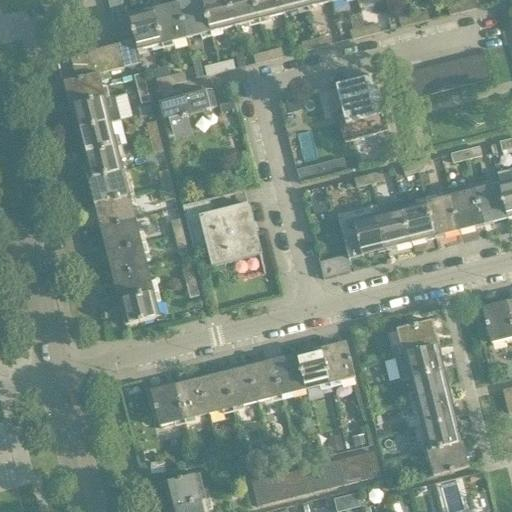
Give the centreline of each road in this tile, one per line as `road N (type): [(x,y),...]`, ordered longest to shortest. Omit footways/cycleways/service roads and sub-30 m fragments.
road 1 (residential): [(316,314),(266,99),(287,80),(476,32)]
road 2 (residential): [(316,314),(53,379)]
road 3 (residential): [(53,379),(0,162)]
road 4 (residential): [(511,265),(316,314)]
road 5 (residential): [(88,511),(53,379)]
